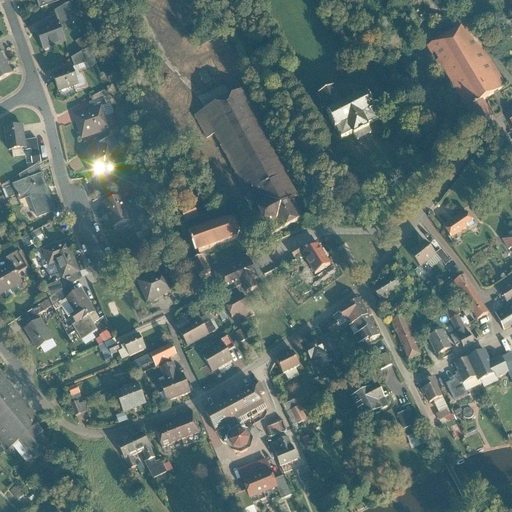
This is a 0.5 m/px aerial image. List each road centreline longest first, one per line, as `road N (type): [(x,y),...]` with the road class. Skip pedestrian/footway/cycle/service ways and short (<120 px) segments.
road 1 (residential): [(201,400),(128,431),(72,430),(0,345)]
road 2 (residential): [(364,288),(410,384),(501,337)]
road 3 (residential): [(364,288),(201,400)]
road 4 (residential): [(36,88),(98,269)]
road 5 (unknown): [(265,248),(183,307),(179,343)]
road 6 (residential): [(511,118),(422,215)]
